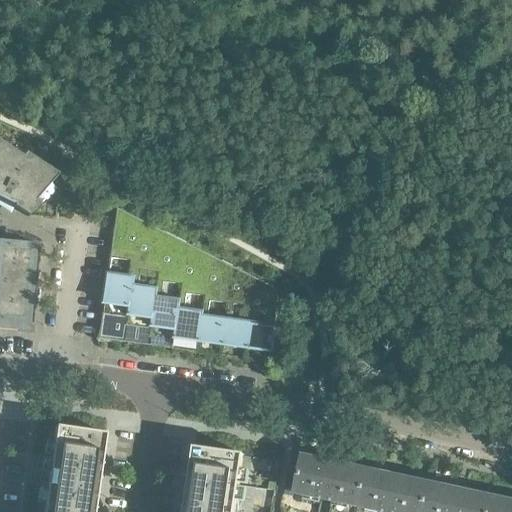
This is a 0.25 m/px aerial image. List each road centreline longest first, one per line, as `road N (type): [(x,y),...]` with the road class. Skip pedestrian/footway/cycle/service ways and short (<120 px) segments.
road 1 (tertiary): [(511,443),(320,406),(158,386)]
road 2 (tertiary): [(158,386),(0,367)]
road 3 (unclassified): [(142,511),(158,386)]
